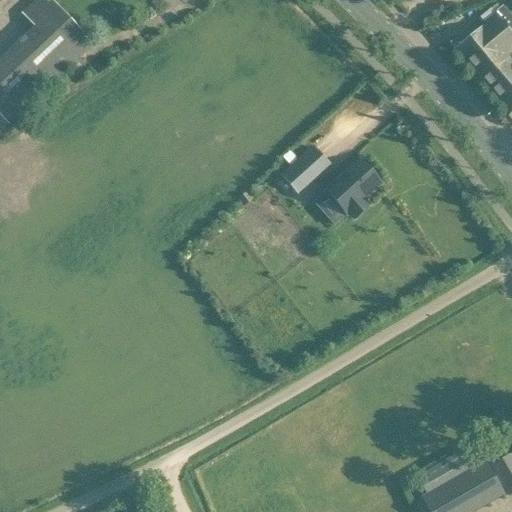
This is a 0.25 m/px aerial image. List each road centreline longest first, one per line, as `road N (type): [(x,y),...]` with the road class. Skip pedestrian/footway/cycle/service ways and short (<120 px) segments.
road 1 (unclassified): [(61,511),(180,454),(511,261)]
road 2 (secondary): [(511,180),(351,0)]
